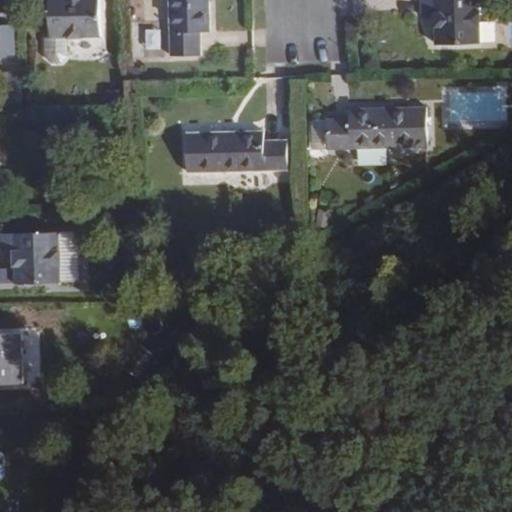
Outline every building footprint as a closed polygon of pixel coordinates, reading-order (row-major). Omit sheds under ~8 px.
[(102,36),(101,0),(84,0),(74,0),(49,0),(50,37),(102,36)] [(210,33),(209,0),(170,0),(172,56),(200,56),(200,34),(210,33)] [(482,45),(481,0),(420,0),(420,15),(435,14),(444,14),(443,30),(434,30),(434,45),(482,45)] [(443,30),(444,14),(435,14),(434,30),(443,30)] [(102,38),(67,37),(66,59),(102,60),(102,38)] [(481,111),(482,104),(481,101),(477,95),(475,93),(468,92),(462,93),(459,96),(457,98),(455,104),(456,110),(460,116),(467,118),(470,118),(473,117),(479,113),(481,111)] [(429,146),(428,108),(350,109),(350,120),(326,120),(327,149),(429,146)] [(327,149),(326,120),(310,120),(311,150),(327,149)] [(289,169),(288,141),(266,141),(265,131),(188,133),(188,172),(289,169)] [(60,282),(59,230),(2,231),(1,251),(14,251),(23,250),(24,268),(14,268),(15,283),(60,282)] [(24,268),(23,250),(14,251),(14,268),(24,268)] [(0,384),(22,384),(21,331),(0,331),(0,384)]
